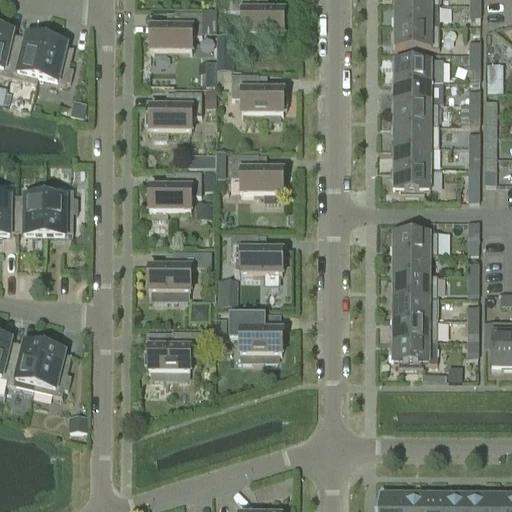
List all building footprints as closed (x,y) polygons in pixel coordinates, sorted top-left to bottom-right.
[(394,0),(394,10),(418,10),(439,10),(439,0),(394,0)] [(469,0),(470,11),(480,11),(480,0),(469,0)] [(232,1),(232,16),(242,16),(242,41),(283,41),(284,15),(267,15),(259,15),(259,1),(232,1)] [(394,10),(394,32),(439,32),(439,10),(418,10),(394,10)] [(470,11),(470,24),(480,24),(480,11),(470,11)] [(150,32),(150,58),(192,58),(192,42),(202,42),(202,39),(216,39),(216,15),(202,15),(202,19),(174,18),(174,19),(174,26),(168,26),(168,32),(150,32)] [(394,32),(394,54),(439,55),(439,32),(394,32)] [(0,81),(9,83),(19,42),(12,40),(13,37),(6,35),(0,33),(0,81)] [(19,42),(9,83),(36,90),(37,90),(38,84),(37,84),(47,45),(34,42),(27,40),(26,44),(19,42)] [(47,45),(37,84),(38,84),(65,91),(66,88),(70,89),(73,75),(69,74),(74,55),(66,53),(66,50),(60,48),(47,45)] [(470,48),(469,61),(480,61),(480,48),(470,48)] [(469,61),(469,74),(480,74),(480,61),(469,61)] [(216,67),(216,76),(231,76),(234,76),(234,62),(216,62),(216,67)] [(394,66),(394,88),(427,89),(431,89),(443,89),(443,66),(431,66),(394,66)] [(488,96),(502,95),(501,70),(490,71),(490,82),(488,82),(488,96)] [(231,81),(231,105),(241,105),(241,121),(265,121),(265,128),(279,128),(279,121),(283,121),(283,115),(287,115),(287,101),(283,101),(283,95),(259,95),(259,81),(231,81)] [(394,88),(394,110),(431,110),(439,110),(443,110),(443,89),(431,89),(427,89),(394,88)] [(205,97),(205,114),(216,114),(216,98),(205,97)] [(146,118),(146,132),(149,132),(149,138),(153,138),(153,145),(167,145),(167,138),(191,138),(191,122),(201,122),(202,98),(174,98),(174,106),(167,106),(167,112),(150,112),(150,118),(146,118)] [(469,98),(469,111),(479,111),(480,98),(469,98)] [(74,107),(70,122),(83,125),(87,110),(74,107)] [(486,108),(485,121),(496,121),(496,108),(486,108)] [(394,110),(393,132),(394,132),(414,132),(431,132),(438,132),(439,132),(439,110),(431,110),(394,110)] [(469,111),(469,124),(479,124),(479,111),(469,111)] [(485,121),(485,142),(496,142),(496,121),(485,121)] [(393,132),(393,153),(403,153),(430,153),(431,132),(414,132),(394,132),(393,132)] [(469,141),(469,154),(474,154),(479,154),(479,141),(469,141)] [(485,142),(485,164),(488,164),(495,164),(496,142),(485,142)] [(393,153),(393,175),(430,175),(430,153),(403,153),(393,153)] [(469,154),(469,167),(479,167),(479,154),(474,154),(469,154)] [(216,174),(216,184),(225,184),(225,157),(216,157),(216,160),(216,174)] [(187,165),(187,174),(216,174),(216,160),(191,160),(187,165)] [(231,161),(231,185),(241,185),(241,201),(265,201),(265,208),(279,208),(279,201),(282,201),(283,175),(258,175),(258,161),(231,161)] [(485,164),(485,177),(495,177),(495,164),(488,164),(485,164)] [(393,175),(393,197),(399,197),(399,203),(424,203),(424,198),(430,198),(430,175),(393,175)] [(204,177),(204,197),(214,197),(214,177),(204,177)] [(149,192),(149,218),(153,218),(153,225),(166,225),(166,218),(191,218),(191,202),(201,202),(201,178),(173,178),(173,192),(149,192)] [(468,195),(468,208),(479,208),(479,196),(468,195)] [(45,202),(45,242),(58,242),(58,239),(73,239),(73,219),(77,219),(77,205),(73,205),(73,197),(45,196),(45,202)] [(0,202),(0,241),(3,242),(3,238),(17,238),(18,202),(0,202)] [(18,202),(17,238),(32,239),(32,242),(45,242),(45,202),(18,202)] [(469,228),(469,241),(479,241),(479,228),(469,228)] [(393,238),(392,260),(430,261),(438,261),(438,238),(424,238),(424,232),(399,232),(399,238),(393,238)] [(88,236),(75,243),(75,251),(89,251),(88,236)] [(230,241),(230,265),(240,265),(240,281),(264,281),(264,291),(280,291),(280,281),(282,281),(282,255),(266,255),(258,255),(258,242),(258,241),(230,241)] [(149,272),(148,298),(152,298),(152,305),(188,305),(188,298),(190,298),(190,274),(200,274),(201,258),(173,258),(173,272),(149,272)] [(392,260),(392,282),(429,282),(430,261),(392,260)] [(468,270),(468,283),(478,283),(478,270),(468,270)] [(392,282),(392,304),(437,304),(437,282),(429,282),(392,282)] [(468,283),(468,296),(478,296),(478,283),(468,283)] [(218,284),(217,309),(237,309),(237,285),(218,284)] [(511,300),(501,301),(501,311),(511,310),(511,300)] [(392,304),(392,325),(437,326),(437,304),(392,304)] [(468,313),(468,326),(472,326),(478,326),(478,313),(468,313)] [(230,321),(230,344),(240,345),(240,361),(242,361),(241,368),(278,368),(278,361),(282,361),(282,335),(264,335),(264,328),(257,328),(258,321),(230,321)] [(392,325),(392,347),(437,347),(437,326),(392,325)] [(225,346),(225,326),(216,326),(216,346),(225,346)] [(468,326),(468,338),(478,338),(478,326),(472,326),(468,326)] [(511,329),(491,329),(491,375),(511,374),(511,329)] [(205,336),(205,349),(215,349),(215,336),(205,336)] [(144,358),(144,372),(148,372),(148,378),(152,378),(152,385),(188,385),(188,378),(190,378),(190,362),(200,362),(200,338),(172,338),(172,346),(166,346),(166,352),(148,352),(148,358),(144,358)] [(0,341),(0,382),(9,385),(17,349),(3,346),(4,342),(0,341)] [(9,385),(7,390),(34,397),(45,352),(25,347),(24,351),(17,349),(9,385)] [(392,347),(392,370),(398,370),(398,375),(423,375),(423,370),(429,370),(437,370),(437,347),(392,347)] [(468,360),(468,363),(478,364),(478,361),(478,348),(468,347),(468,360)] [(45,352),(34,397),(62,403),(64,396),(68,397),(71,383),(67,382),(72,362),(64,360),(65,357),(45,352)] [(87,422),(71,422),(71,436),(87,436),(87,422)] [(382,502),(381,511),(403,511),(404,502),(405,502),(405,498),(391,498),(391,502),(382,502)] [(404,502),(403,511),(423,511),(424,502),(425,502),(425,498),(412,498),(412,502),(405,502),(404,502)] [(423,511),(444,511),(444,502),(446,502),(446,498),(432,498),(432,502),(425,502),(424,502),(423,511)] [(444,502),(444,511),(464,511),(465,499),(453,499),(453,503),(446,502),(444,502)] [(465,499),(464,511),(485,511),(485,503),(484,503),(477,503),(477,499),(465,499)] [(484,499),(484,503),(485,503),(485,511),(505,511),(505,503),(504,503),(497,503),(497,499),(484,499)]
